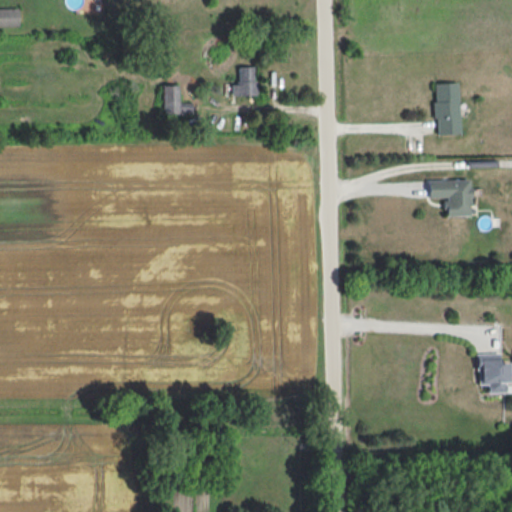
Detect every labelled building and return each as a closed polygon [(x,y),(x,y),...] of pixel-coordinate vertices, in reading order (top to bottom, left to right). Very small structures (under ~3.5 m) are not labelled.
[(0,26),(18,26),(17,8),(0,7),(0,26)] [(230,95),(255,95),(254,66),(237,66),(237,82),(230,83),(230,95)] [(435,134),(459,133),(457,82),(433,83),(435,134)] [(161,85),(162,114),(191,113),(190,102),(177,102),(177,85),(161,85)] [(468,179),(426,180),(426,197),(443,197),(443,216),(469,215),(468,179)] [(486,392),(505,392),(504,383),(508,383),(508,362),(497,362),(497,353),(474,353),(475,370),(478,369),(478,385),(486,384),(486,392)]
